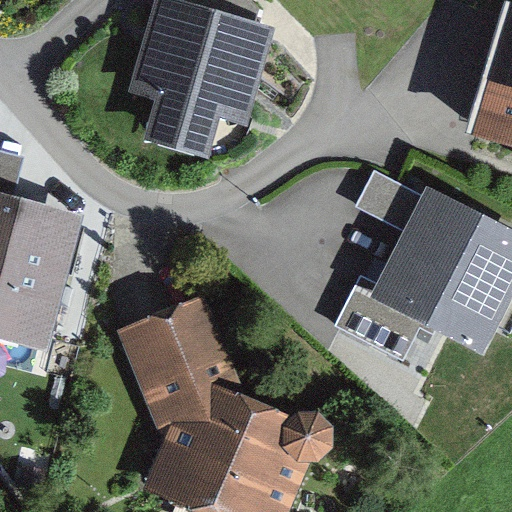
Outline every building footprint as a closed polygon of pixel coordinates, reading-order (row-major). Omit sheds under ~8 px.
[(264,45),(164,17),(140,101),(165,107),(154,145),(213,162),(224,124),(241,129),(264,45)] [(511,55),(485,145),(511,152),(511,55)] [(511,300),(511,249),(430,209),(382,307),(485,356),(511,300)] [(72,232),(0,212),(0,341),(39,352),(72,232)] [(131,337),(175,458),(159,502),(185,511),(290,511),(317,440),(232,408),(197,313),(131,337)]
